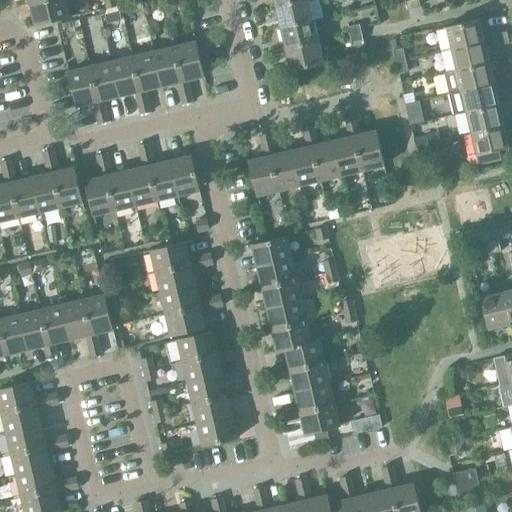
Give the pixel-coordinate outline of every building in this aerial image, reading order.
[(66,0),(45,0),(30,3),(35,25),(70,17),(66,0)] [(103,0),(106,9),(117,7),(115,0),(103,0)] [(308,0),(275,8),(280,29),(314,21),(309,0),(308,0)] [(405,0),(408,9),(421,6),(419,0),(405,0)] [(445,27),(451,49),(484,41),(479,19),(445,27)] [(280,29),(285,50),(319,42),(314,21),(280,29)] [(348,27),(349,34),(361,32),(359,24),(348,27)] [(507,31),(499,33),(502,45),(509,43),(507,31)] [(361,32),(349,34),(351,43),(363,40),(361,32)] [(502,45),(499,33),(491,35),(494,47),(502,45)] [(196,41),(174,46),(183,81),(187,80),(204,76),(196,41)] [(451,49),(456,70),(489,62),(484,41),(451,49)] [(319,42),(285,50),(290,72),(324,64),(319,42)] [(174,46),(153,51),(162,86),(178,82),(180,93),(190,91),(187,80),(183,81),(174,46)] [(393,50),(396,61),(406,59),(403,48),(393,50)] [(153,51),(132,56),(141,91),(146,90),(162,86),(153,51)] [(132,56),(111,61),(120,96),(135,92),(138,103),(148,101),(146,90),(141,91),(132,56)] [(406,59),(396,61),(399,73),(408,71),(406,59)] [(111,61),(90,66),(98,101),(103,100),(120,96),(111,61)] [(449,93),(461,91),(494,83),(489,62),(456,70),(444,72),(449,93)] [(94,102),(96,113),(106,110),(103,100),(98,101),(90,66),(68,71),(76,106),(94,102)] [(511,87),(509,75),(501,77),(504,89),(511,87)] [(454,115),(466,112),(499,104),(494,83),(461,91),(449,93),(454,115)] [(190,91),(180,93),(183,104),(192,102),(190,91)] [(410,122),(424,120),(421,99),(408,101),(410,122)] [(148,101),(138,103),(141,114),(151,112),(148,101)] [(499,104),(466,112),(471,133),(504,125),(499,104)] [(106,110),(96,113),(99,124),(109,122),(106,110)] [(347,126),(357,124),(354,113),(344,115),(347,126)] [(302,125),(305,136),(315,134),(312,123),(302,125)] [(355,135),(363,170),(385,165),(376,130),(360,134),(357,124),(347,126),(349,137),(355,135)] [(504,125),(471,133),(478,164),(501,159),(499,149),(509,147),(504,125)] [(426,135),(428,143),(440,140),(438,132),(426,135)] [(260,135),(263,146),(273,144),(270,133),(260,135)] [(312,145),(321,180),(342,175),(334,140),(317,144),(315,134),(305,136),(307,147),(312,145)] [(334,140),(342,175),(363,170),(355,135),(349,137),(334,140)] [(440,140),(428,143),(430,151),(442,148),(440,140)] [(139,145),(141,156),(151,154),(149,143),(139,145)] [(263,146),(265,156),(271,155),(279,190),(300,185),(292,150),(275,154),(273,144),(263,146)] [(292,150),(300,185),(321,180),(312,145),(307,147),(292,150)] [(45,163),(55,160),(53,150),(43,152),(45,163)] [(97,155),(99,166),(109,163),(107,153),(97,155)] [(149,165),(157,200),(178,195),(170,160),(154,164),(151,154),(141,156),(144,166),(149,165)] [(170,160),(178,195),(200,190),(192,155),(170,160)] [(271,155),(265,156),(249,160),(257,196),(279,190),(271,155)] [(1,162),(3,173),(13,170),(11,159),(1,162)] [(53,172),(61,207),(83,202),(75,167),(58,171),(55,160),(45,163),(48,173),(53,172)] [(99,166),(102,176),(107,175),(115,210),(136,205),(128,170),(112,174),(109,163),(99,166)] [(128,170),(136,205),(157,200),(149,165),(144,166),(128,170)] [(3,173),(6,183),(11,182),(19,217),(40,212),(32,177),(16,181),(13,170),(3,173)] [(32,177),(40,212),(61,207),(53,172),(48,173),(32,177)] [(107,175),(102,176),(85,180),(93,215),(115,210),(107,175)] [(11,182),(6,183),(0,184),(0,221),(19,217),(11,182)] [(196,222),(198,232),(209,229),(207,219),(196,222)] [(316,229),(319,240),(329,238),(326,227),(316,229)] [(490,241),(491,241),(488,231),(466,236),(471,258),(493,253),(490,241)] [(257,266),(292,258),(287,236),(252,244),(257,266)] [(498,239),(491,241),(490,241),(493,253),(501,251),(498,239)] [(151,250),(156,272),(191,264),(190,258),(186,242),(151,250)] [(200,256),(202,266),(213,264),(211,253),(200,256)] [(156,272),(161,293),(196,285),(192,269),(202,266),(200,256),(190,258),(191,264),(156,272)] [(262,287),(297,279),(292,258),(257,266),(262,287)] [(323,261),(326,272),(336,270),(333,259),(323,261)] [(30,262),(19,264),(19,265),(22,276),(33,273),(30,263),(30,262)] [(336,270),(326,272),(328,283),(338,281),(336,270)] [(267,308),(302,300),(297,279),(262,287),(267,308)] [(161,293),(166,314),(201,305),(200,301),(196,285),(161,293)] [(511,288),(502,291),(510,325),(511,324),(511,288)] [(510,325),(502,291),(480,296),(488,330),(510,325)] [(105,294),(83,299),(91,334),(96,333),(113,329),(105,294)] [(221,295),(210,298),(212,308),(223,306),(221,295)] [(201,305),(166,314),(171,336),(206,328),(202,311),(212,308),(210,298),(200,301),(201,305)] [(83,299),(62,304),(70,339),(86,336),(89,346),(99,344),(96,333),(91,334),(83,299)] [(341,301),(344,312),(354,310),(352,299),(341,301)] [(272,329),(307,321),(302,300),(267,308),(272,329)] [(62,304),(41,309),(49,344),(44,345),(47,356),(57,354),(54,343),(70,339),(62,304)] [(41,309),(20,314),(28,349),(44,345),(49,344),(41,309)] [(354,310),(344,312),(347,323),(357,321),(354,310)] [(20,314),(0,318),(0,324),(7,354),(28,349),(20,314)] [(312,342),(312,341),(307,321),(272,329),(277,351),(285,349),(312,342)] [(177,339),(183,361),(218,353),(212,331),(177,339)] [(290,370),(325,362),(320,339),(312,341),(312,342),(285,349),(289,365),(279,367),(281,377),(291,375),(290,370)] [(99,344),(89,346),(91,357),(101,355),(99,344)] [(183,361),(188,382),(223,374),(218,353),(183,361)] [(499,386),(511,382),(511,359),(505,361),(504,356),(494,358),(500,384),(499,385),(499,386)] [(141,359),(143,370),(153,367),(151,357),(141,359)] [(295,391),(330,383),(325,362),(290,370),(291,375),(295,391)] [(153,367),(143,370),(146,381),(156,379),(153,367)] [(270,380),(281,377),(279,367),(268,370),(270,380)] [(188,382),(192,403),(228,395),(223,374),(188,382)] [(0,388),(0,406),(1,412),(37,403),(35,398),(31,381),(0,388)] [(511,382),(499,386),(504,406),(511,404),(511,382)] [(291,419),(301,417),(300,412),(335,404),(330,383),(295,391),(299,407),(288,409),(291,419)] [(46,396),(48,406),(59,403),(57,393),(46,396)] [(192,403),(197,424),(233,416),(228,395),(192,403)] [(1,412),(6,433),(41,424),(38,408),(48,406),(46,396),(35,398),(37,403),(1,412)] [(459,397),(446,399),(449,418),(462,416),(459,397)] [(151,401),(153,412),(164,410),(161,399),(151,401)] [(300,412),(301,417),(305,434),(340,426),(335,404),(300,412)] [(280,422),(291,419),(288,409),(278,412),(280,422)] [(164,410),(153,412),(156,423),(166,421),(164,410)] [(233,416),(197,424),(203,446),(238,437),(237,433),(233,416)] [(6,433),(11,454),(46,445),(45,440),(41,424),(6,433)] [(56,438),(58,448),(69,445),(67,435),(56,438)] [(11,454),(16,475),(51,466),(48,450),(58,448),(56,438),(45,440),(46,445),(11,454)] [(161,444),(164,455),(174,453),(171,442),(161,444)] [(385,478),(395,476),(392,465),(382,468),(385,478)] [(16,475),(21,496),(56,487),(55,482),(51,466),(16,475)] [(480,491),(475,467),(452,473),(458,496),(480,491)] [(340,477),(343,488),(353,486),(350,475),(340,477)] [(392,488),(397,511),(420,511),(414,483),(397,487),(395,476),(385,478),(387,489),(392,488)] [(77,477),(66,480),(68,490),(79,487),(77,477)] [(296,479),(298,490),(308,488),(306,477),(296,479)] [(56,487),(21,496),(25,511),(50,511),(62,509),(58,492),(68,490),(66,480),(55,482),(56,487)] [(350,498),(353,511),(375,511),(371,493),(355,497),(353,486),(343,488),(345,499),(350,498)] [(254,489),(256,500),(266,498),(264,487),(254,489)] [(308,511),(331,511),(329,503),(330,503),(328,494),(311,498),(308,488),(298,490),(301,501),(306,499),(308,511)] [(371,493),(375,511),(397,511),(392,488),(387,489),(371,493)] [(212,499),(214,510),(224,508),(222,497),(212,499)] [(264,509),(264,511),(286,511),(285,504),(269,508),(266,498),(256,500),(259,511),(264,509)] [(331,511),(353,511),(350,498),(345,499),(330,503),(329,503),(331,511)] [(484,506),(485,508),(496,506),(495,498),(483,501),(484,506)] [(285,504),(286,511),(308,511),(306,499),(301,501),(285,504)] [(136,502),(137,511),(142,511),(148,511),(146,500),(136,502)] [(191,511),(193,511),(190,500),(180,503),(182,511),(191,511)]
